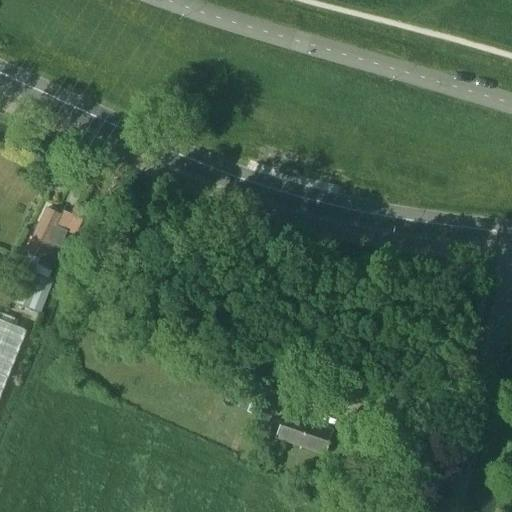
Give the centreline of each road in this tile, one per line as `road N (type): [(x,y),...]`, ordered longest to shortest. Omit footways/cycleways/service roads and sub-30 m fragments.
road 1 (tertiary): [(511,233),(407,220),(254,185),(0,76)]
road 2 (unclassified): [(511,105),(163,0)]
road 3 (unclassified): [(448,511),(511,270)]
